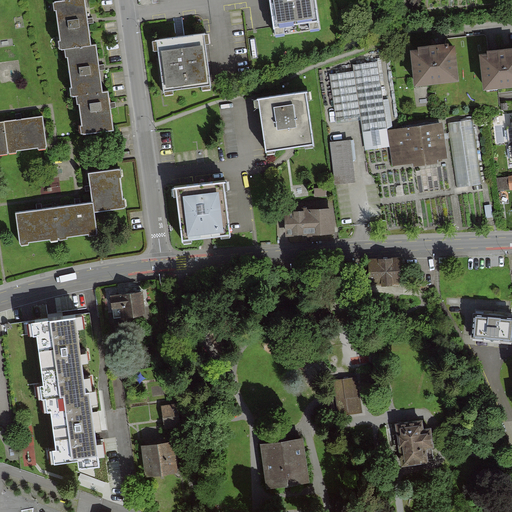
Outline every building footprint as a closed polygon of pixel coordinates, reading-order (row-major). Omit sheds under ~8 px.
[(83,0),(66,2),(57,3),(58,13),(60,13),(63,39),(61,39),(62,46),(94,42),(88,0),(83,0)] [(316,0),(268,0),(273,29),(319,22),(316,0)] [(206,33),(155,40),(162,94),(213,87),(206,33)] [(94,42),(62,46),(63,55),(66,54),(70,85),(67,85),(68,93),(100,89),(94,42)] [(456,45),(411,49),(415,86),(459,81),(456,45)] [(488,55),(480,55),(484,91),(511,88),(511,50),(488,53),(488,55)] [(355,73),(361,116),(366,148),(389,145),(378,62),(354,66),(355,73)] [(355,73),(330,76),(336,120),(361,116),(355,73)] [(100,89),(75,92),(76,102),(77,102),(80,124),(79,124),(80,131),(112,127),(107,88),(100,89)] [(310,92),(260,99),(267,150),(317,143),(310,92)] [(41,115),(2,120),(6,153),(15,152),(15,150),(37,147),(37,149),(46,148),(41,115)] [(474,120),(450,123),(456,165),(459,187),(483,184),(474,120)] [(413,167),(442,162),(441,158),(450,156),(445,123),(390,132),(396,162),(412,160),(413,167)] [(332,142),(334,184),(356,183),(354,141),(332,142)] [(93,203),(94,213),(126,208),(125,200),(123,200),(119,176),(122,175),(121,168),(89,173),(93,203)] [(231,234),(224,180),(175,186),(182,240),(231,234)] [(93,203),(53,208),(57,240),(66,239),(66,237),(89,233),(89,235),(97,234),(94,213),(93,203)] [(333,205),(285,208),(287,232),(335,229),(333,205)] [(57,240),(53,208),(13,214),(18,245),(26,244),(26,242),(49,239),(49,241),(57,240)] [(405,258),(370,260),(372,283),(406,282),(405,258)] [(110,296),(111,306),(118,305),(119,314),(143,312),(140,289),(120,291),(121,294),(110,296)] [(492,316),(478,314),(476,339),(511,341),(511,317),(503,317),(503,315),(492,314),(492,316)] [(38,395),(41,394),(86,388),(84,376),(80,376),(78,359),(81,358),(80,351),(77,351),(73,324),(79,324),(79,319),(30,325),(32,339),(35,339),(40,381),(36,382),(38,395)] [(357,379),(337,382),(342,413),(362,410),(357,379)] [(86,388),(41,394),(43,406),(47,405),(52,447),(49,447),(51,460),(75,457),(76,465),(97,463),(95,452),(98,452),(97,440),(92,441),(87,401),(92,401),(90,388),(86,388)] [(172,403),(157,406),(161,427),(176,425),(172,403)] [(420,419),(395,421),(400,462),(426,459),(424,445),(431,445),(429,425),(421,426),(420,419)] [(301,440),(263,446),(269,485),(307,480),(301,440)] [(171,441),(140,445),(144,475),(175,471),(171,441)]
